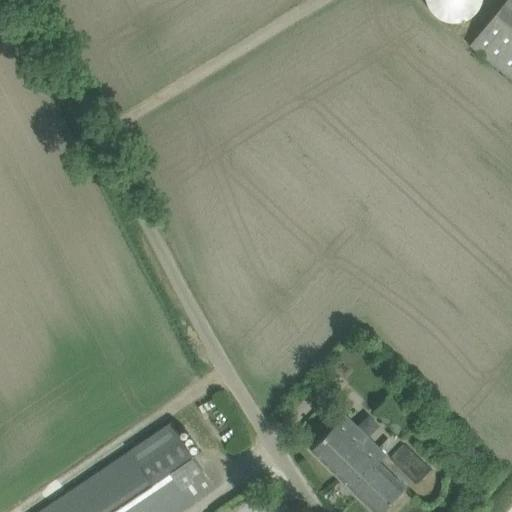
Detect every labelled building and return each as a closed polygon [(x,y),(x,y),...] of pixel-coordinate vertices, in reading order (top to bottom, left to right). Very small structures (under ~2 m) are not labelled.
[(426,0),(428,3),(430,8),(433,12),(436,15),(440,18),(445,20),(450,22),(455,22),(460,22),(464,20),(469,18),(473,15),(477,12),(479,8),(482,3),(482,0),(426,0)] [(511,0),(509,0),(472,47),(511,78),(511,0)] [(402,439),(414,426),(386,399),(374,412),(402,439)] [(378,462),(385,455),(344,415),(311,449),(375,511),(380,511),(405,487),(378,462)] [(433,422),(415,442),(432,457),(450,438),(433,422)] [(178,511),(192,503),(214,487),(171,423),(149,438),(38,511),(178,511)]
